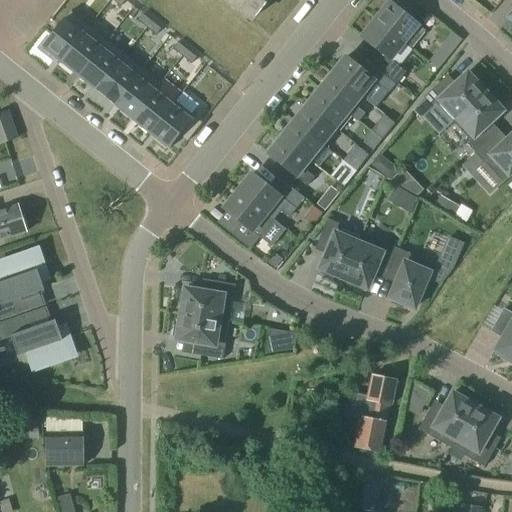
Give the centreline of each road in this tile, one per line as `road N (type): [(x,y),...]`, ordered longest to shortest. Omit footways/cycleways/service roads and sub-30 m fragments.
road 1 (residential): [(170,208),(294,302),(436,356),(511,398)]
road 2 (residential): [(130,349),(105,341),(24,88)]
road 3 (residential): [(340,0),(170,208)]
road 4 (residential): [(170,208),(24,88)]
road 5 (residential): [(170,208),(141,245),(132,274),(130,349)]
